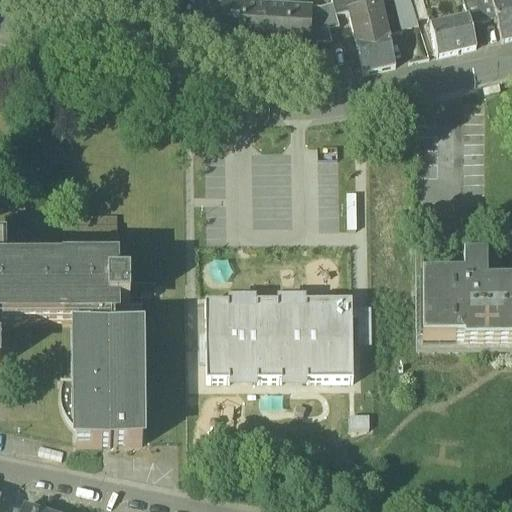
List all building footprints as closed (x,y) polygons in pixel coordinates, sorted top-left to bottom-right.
[(93,0),(88,11),(103,18),(111,0),(93,0)] [(124,0),(122,4),(147,16),(154,0),(124,0)] [(154,0),(147,16),(172,27),(184,0),(154,0)] [(331,0),(337,20),(348,17),(348,16),(364,12),(361,0),(331,0)] [(468,21),(470,30),(496,23),(492,3),(491,0),(484,0),(463,5),(468,21)] [(502,46),(511,43),(511,0),(504,0),(492,3),(496,23),(502,46)] [(418,32),(417,28),(410,7),(409,4),(396,9),(405,36),(418,32)] [(421,4),(410,7),(417,28),(428,24),(421,4)] [(180,40),(193,41),(209,6),(196,5),(180,40)] [(193,41),(220,42),(222,7),(209,6),(193,41)] [(220,48),(264,51),(266,16),(246,15),(246,8),(222,7),(220,42),(220,48)] [(246,15),(266,16),(266,9),(246,8),(246,15)] [(286,10),(266,9),(266,16),(285,17),(286,10)] [(319,12),(326,35),(339,32),(332,9),(319,12)] [(379,9),(364,12),(372,41),(386,38),(379,9)] [(307,53),(308,47),(310,12),(286,10),(285,17),(266,16),(264,51),(307,53)] [(319,12),(310,12),(308,47),(330,48),(326,35),(319,12)] [(394,72),(386,38),(372,41),(364,12),(348,16),(348,17),(363,79),(394,72)] [(429,30),(437,61),(475,52),(470,30),(468,21),(429,30)] [(338,164),(319,164),(318,220),(321,220),(321,234),(338,234),(338,164)] [(64,267),(64,274),(115,274),(114,224),(76,225),(76,235),(64,235),(64,267)] [(0,330),(89,329),(113,329),(115,329),(115,316),(141,315),(141,304),(129,304),(128,291),(115,291),(115,274),(64,274),(64,292),(3,293),(3,268),(3,250),(0,250),(0,330)] [(486,265),(477,266),(477,290),(486,290),(486,265)] [(425,349),(511,348),(511,289),(486,290),(477,290),(477,266),(462,266),(462,284),(425,285),(425,288),(425,299),(425,349)] [(3,293),(64,292),(64,274),(64,267),(3,268),(3,293)] [(204,313),(205,392),(229,392),(229,387),(256,387),(256,392),(281,391),(281,386),(305,386),(305,391),(352,391),(351,354),(351,316),(351,311),(305,311),(305,317),(277,317),(276,312),(255,312),(255,317),(227,318),(227,312),(204,313)] [(370,316),(351,316),(351,354),(370,354),(370,316)] [(113,341),(113,329),(89,329),(90,341),(73,342),(74,390),(63,390),(62,394),(61,397),(61,401),(60,405),(60,409),(61,413),(61,417),(63,421),(65,425),(67,429),(69,433),(72,436),(74,438),(75,456),(109,456),(109,454),(141,453),(140,341),(113,341)] [(368,424),(348,424),(348,438),(368,438),(368,424)] [(489,426),(390,427),(391,497),(490,496),(489,426)]
